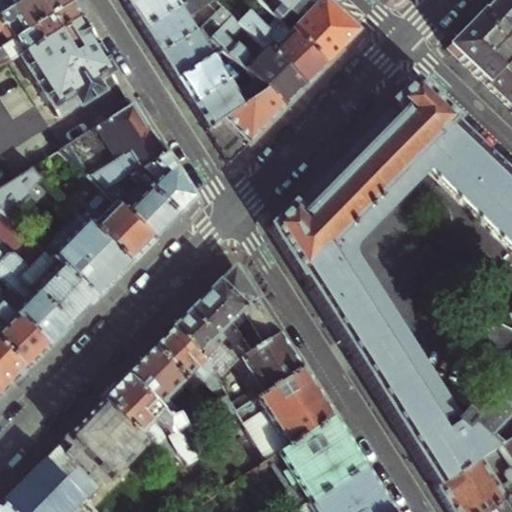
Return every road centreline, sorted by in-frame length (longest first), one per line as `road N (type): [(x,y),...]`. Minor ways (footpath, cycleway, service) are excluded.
road 1 (residential): [(231,210),(421,511)]
road 2 (residential): [(231,210),(0,446)]
road 3 (residential): [(231,210),(95,0)]
road 4 (residential): [(403,39),(231,210)]
road 5 (residential): [(511,144),(403,39)]
